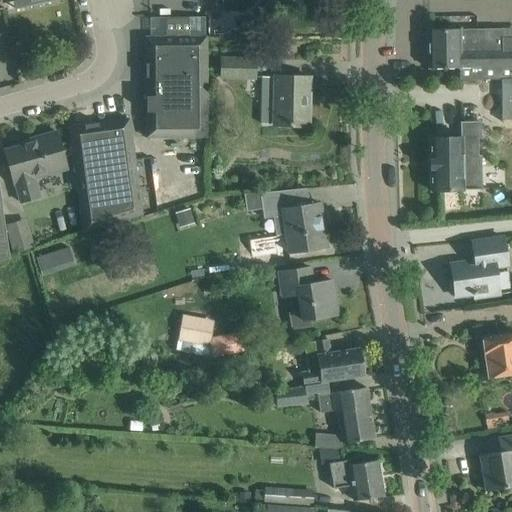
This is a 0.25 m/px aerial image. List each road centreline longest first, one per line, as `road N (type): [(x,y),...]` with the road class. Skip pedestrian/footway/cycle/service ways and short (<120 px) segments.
road 1 (tertiary): [(422,511),(380,237)]
road 2 (tertiary): [(380,237),(376,0)]
road 3 (unclassified): [(0,110),(98,75),(105,54),(96,0)]
road 4 (residential): [(380,237),(511,223)]
